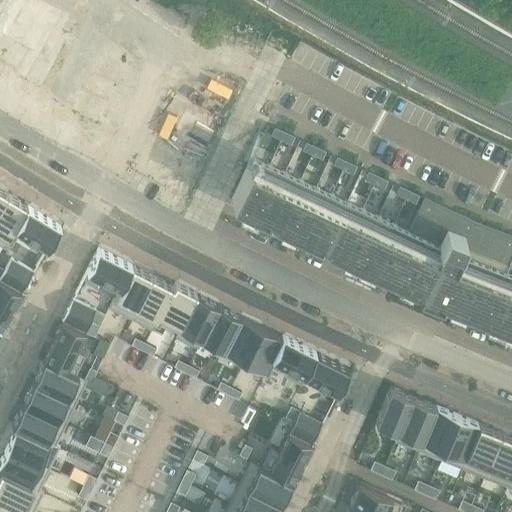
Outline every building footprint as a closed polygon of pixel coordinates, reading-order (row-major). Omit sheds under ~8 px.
[(0,70),(78,122),(103,83),(92,76),(97,68),(0,4),(0,70)] [(275,127),(271,135),(281,139),(284,131),(275,127)] [(284,131),(281,139),(290,144),(294,136),(284,131)] [(306,142),(302,149),(312,154),(316,146),(306,142)] [(316,146),(312,154),(322,159),(325,151),(316,146)] [(247,166),(231,199),(247,207),(418,288),(417,290),(440,300),(441,298),(511,325),(511,273),(505,271),(511,254),(511,234),(474,220),(424,196),(423,197),(408,229),(394,222),(378,215),(363,208),(347,200),(331,193),(316,186),(300,178),(285,171),(269,164),(252,156),(247,166)] [(337,156),(333,164),(343,169),(347,161),(337,156)] [(347,161),(343,169),(353,173),(356,165),(347,161)] [(368,171),(364,179),(374,184),(378,176),(368,171)] [(378,176),(374,184),(384,188),(388,180),(378,176)] [(399,186),(395,194),(405,198),(409,190),(399,186)] [(409,190),(405,198),(415,203),(419,195),(409,190)] [(8,194),(0,206),(0,244),(5,248),(9,239),(28,206),(8,194)] [(28,206),(9,239),(16,229),(47,247),(60,225),(28,206)] [(98,247),(86,270),(102,278),(97,287),(114,296),(113,298),(114,298),(131,265),(98,247)] [(4,268),(0,276),(0,279),(21,292),(21,291),(33,270),(11,257),(4,268)] [(113,298),(108,306),(131,318),(152,276),(131,265),(114,298),(113,298)] [(152,276),(131,318),(152,329),(176,282),(175,282),(173,286),(152,276)] [(0,328),(1,327),(21,292),(0,279),(0,328)] [(176,282),(152,329),(153,329),(157,321),(177,331),(174,336),(175,336),(197,293),(176,282)] [(197,293),(175,336),(197,347),(219,304),(197,293)] [(62,320),(85,331),(90,320),(91,320),(96,309),(73,297),(62,320)] [(219,304),(197,347),(198,347),(200,343),(220,354),(240,315),(219,304)] [(240,315),(220,354),(242,365),(261,326),(240,315)] [(62,320),(43,358),(78,375),(78,374),(76,373),(85,354),(76,350),(85,331),(62,320)] [(90,320),(85,331),(94,335),(99,325),(90,320)] [(261,326),(242,365),(263,375),(284,335),(283,334),(282,336),(261,326)] [(284,335),(263,375),(264,376),(272,359),(286,366),(282,374),(300,383),(316,352),(284,335)] [(135,337),(131,344),(142,349),(145,342),(135,337)] [(145,342),(142,349),(152,355),(156,348),(145,342)] [(316,352),(300,383),(300,384),(305,375),(337,392),(349,368),(316,352)] [(43,358),(33,380),(76,401),(87,378),(84,376),(78,374),(78,375),(43,358)] [(177,359),(174,366),(184,371),(188,364),(177,359)] [(188,364),(184,371),(195,377),(199,369),(188,364)] [(89,366),(84,376),(87,378),(91,380),(97,370),(89,366)] [(33,380),(22,402),(66,422),(76,401),(33,380)] [(220,380),(216,388),(227,393),(231,386),(220,380)] [(231,386),(227,393),(238,398),(241,391),(231,386)] [(389,387),(375,422),(397,431),(394,440),(395,440),(413,396),(389,387)] [(413,396),(395,440),(417,449),(435,405),(413,396)] [(22,402),(12,423),(59,446),(59,445),(56,443),(66,422),(22,402)] [(290,405),(285,415),(293,420),(299,409),(290,405)] [(435,405),(417,449),(439,458),(457,414),(435,405)] [(117,409),(113,419),(124,424),(128,415),(117,409)] [(293,420),(288,431),(311,443),(322,421),(299,409),(293,420)] [(457,414),(439,458),(462,467),(480,423),(457,414)] [(15,426),(6,447),(49,467),(59,446),(12,423),(12,424),(15,426)] [(480,423),(462,467),(484,476),(502,432),(480,423)] [(109,430),(104,441),(113,445),(118,435),(109,430)] [(260,464),(258,463),(257,464),(292,481),(311,443),(288,431),(278,450),(270,446),(260,464)] [(511,436),(502,432),(484,476),(506,485),(511,470),(511,436)] [(104,441),(99,452),(108,456),(113,445),(104,441)] [(241,449),(239,453),(246,457),(252,446),(244,443),(241,450),(241,449)] [(6,447),(0,458),(0,470),(43,491),(43,490),(39,488),(49,467),(6,447)] [(196,449),(192,458),(203,463),(207,454),(196,449)] [(249,459),(238,481),(281,503),(292,481),(257,464),(258,463),(249,459)] [(374,460),(370,469),(381,474),(385,465),(374,460)] [(385,465),(381,474),(391,479),(395,470),(385,465)] [(186,468),(181,479),(190,484),(195,473),(186,468)] [(0,497),(30,511),(32,511),(43,491),(0,470),(0,497)] [(88,473),(83,484),(92,488),(97,477),(88,473)] [(181,479),(176,490),(185,494),(190,484),(181,479)] [(418,479),(414,488),(424,493),(428,484),(418,479)] [(238,481),(227,502),(245,511),(276,511),(281,503),(238,481)] [(358,483),(349,504),(366,511),(397,511),(402,503),(358,483)] [(83,484),(77,494),(86,499),(92,488),(83,484)] [(428,484),(424,493),(435,498),(439,489),(428,484)] [(30,511),(0,497),(0,511),(30,511)] [(461,499),(457,508),(466,511),(468,511),(472,504),(461,499)] [(245,511),(227,502),(222,511),(245,511)]
